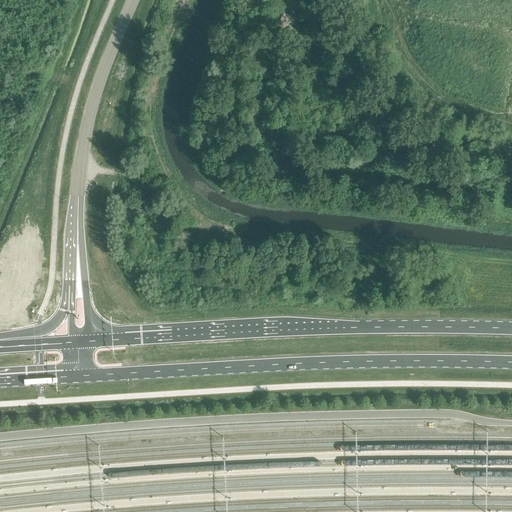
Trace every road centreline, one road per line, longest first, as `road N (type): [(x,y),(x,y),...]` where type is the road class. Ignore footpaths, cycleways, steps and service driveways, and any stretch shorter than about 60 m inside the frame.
road 1 (primary): [(82,376),(341,361),(511,362)]
road 2 (primary): [(511,328),(88,341)]
road 3 (tertiary): [(90,110),(78,180),(78,267)]
